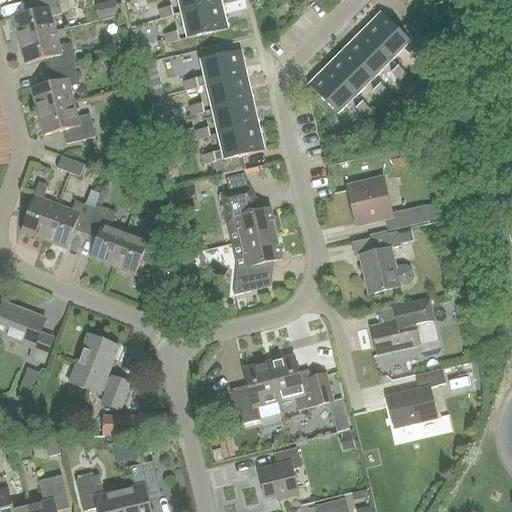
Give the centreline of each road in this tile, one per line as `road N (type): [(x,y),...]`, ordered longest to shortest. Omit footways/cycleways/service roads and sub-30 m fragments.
road 1 (residential): [(311,293),(315,258),(278,99),(281,77),(354,0)]
road 2 (secondary): [(511,237),(454,0)]
road 3 (residential): [(0,266),(148,322),(171,343)]
road 4 (residential): [(203,511),(172,381),(171,343)]
road 5 (residential): [(0,222),(19,139),(0,67)]
road 6 (residential): [(171,343),(290,312),(311,293)]
